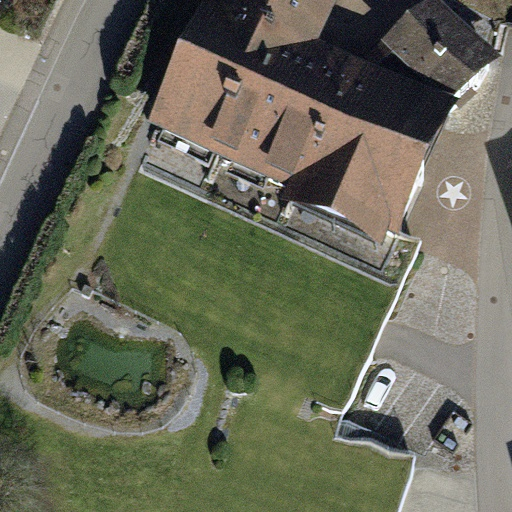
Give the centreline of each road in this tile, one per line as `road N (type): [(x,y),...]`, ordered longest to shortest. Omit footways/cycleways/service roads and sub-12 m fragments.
road 1 (residential): [(0,265),(120,0)]
road 2 (residential): [(511,167),(500,354)]
road 3 (residential): [(500,354),(504,511)]
